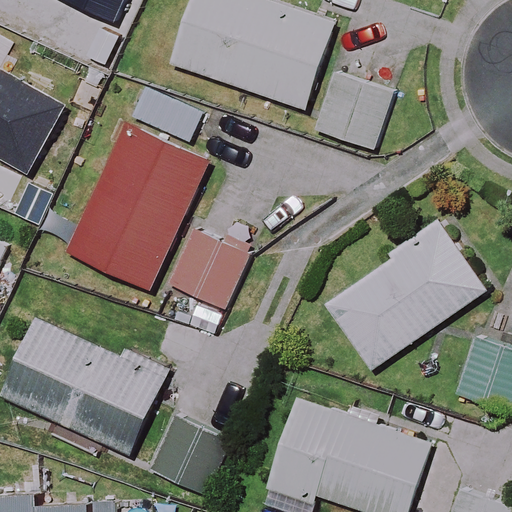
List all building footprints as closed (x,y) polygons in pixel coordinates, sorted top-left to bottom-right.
[(341,25),(270,0),(200,0),(179,63),(312,109),(341,25)] [(399,92),(342,74),(324,131),(381,149),(399,92)] [(216,162),(133,125),(77,252),(159,289),(216,162)] [(493,289),(445,222),(332,303),(380,370),(493,289)] [(256,252),(199,227),(174,283),(231,308),(256,252)] [(0,275),(13,248),(0,241),(0,275)] [(49,312),(9,398),(137,458),(177,371),(49,312)] [(511,345),(484,335),(462,391),(511,410),(511,345)] [(414,511),(438,443),(305,398),(275,487),(320,502),(323,494),(376,511),(414,511)] [(234,439),(184,417),(161,470),(211,492),(234,439)] [(511,511),(511,501),(466,487),(458,511),(511,511)] [(51,503),(51,496),(0,495),(0,511),(128,511),(128,503),(51,503)]
